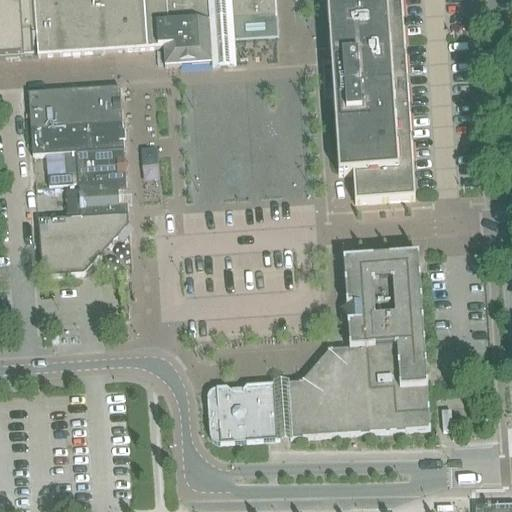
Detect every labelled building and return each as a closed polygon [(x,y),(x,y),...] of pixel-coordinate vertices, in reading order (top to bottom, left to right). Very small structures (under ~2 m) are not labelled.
[(0,0),(0,61),(33,59),(32,37),(36,37),(37,57),(37,59),(113,54),(163,51),(164,70),(211,67),(212,67),(212,68),(235,66),(233,44),(255,43),(277,41),(276,21),(274,0),(0,0)] [(340,0),(341,4),(327,5),(339,179),(353,178),(355,207),(415,203),(401,0),(340,0)] [(29,97),(31,133),(122,126),(120,91),(29,97)] [(76,157),(120,154),(124,154),(122,126),(31,133),(32,160),(76,157)] [(76,157),(78,189),(122,186),(127,182),(125,157),(120,154),(76,157)] [(78,189),(80,221),(124,218),(122,186),(78,189)] [(124,218),(80,221),(38,224),(42,280),(84,277),(128,226),(128,218),(124,218)] [(420,259),(343,263),(349,353),(330,354),(301,386),(286,387),(289,443),(370,437),(431,433),(425,363),(420,259)] [(207,402),(207,405),(209,437),(209,440),(211,444),(213,446),(216,448),(220,448),(279,444),(276,388),(246,390),(243,394),(231,395),(226,392),(216,392),(212,393),(210,395),(208,398),(207,402)]
